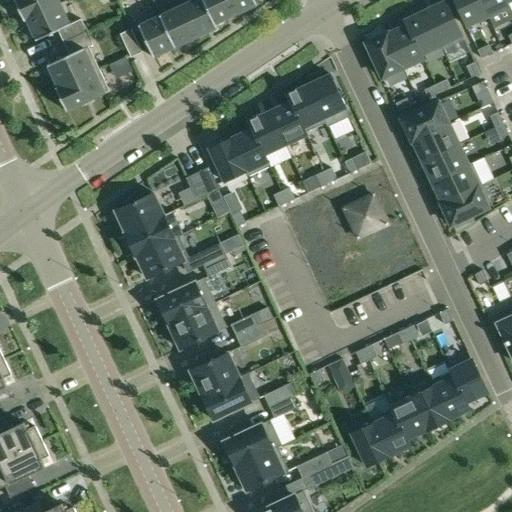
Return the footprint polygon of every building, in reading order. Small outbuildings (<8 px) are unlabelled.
[(61,4),(59,0),(14,0),(24,21),(61,4)] [(193,0),(181,6),(196,38),(217,28),(203,0),(193,0)] [(203,0),(217,28),(216,24),(236,15),(228,0),(203,0)] [(228,0),(236,15),(257,5),(254,0),(228,0)] [(488,16),(480,0),(453,0),(466,26),(488,16)] [(480,0),(488,16),(508,6),(505,0),(480,0)] [(428,10),(425,11),(443,49),(464,40),(446,2),(433,8),(428,10)] [(64,42),(87,32),(81,19),(70,24),(61,4),(24,21),(27,20),(36,41),(58,31),(64,42)] [(181,6),(160,15),(175,48),(196,38),(181,6)] [(405,21),(423,59),(424,58),(422,54),(440,45),(442,50),(443,49),(425,11),(423,13),(423,12),(418,15),(405,21)] [(175,48),(160,15),(139,26),(154,58),(175,48)] [(388,33),(387,34),(403,68),(423,59),(405,21),(407,25),(395,31),(390,33),(388,34),(388,33)] [(131,29),(120,34),(131,58),(142,52),(131,29)] [(93,45),(87,32),(64,42),(69,55),(48,65),(49,69),(47,70),(56,89),(99,69),(89,47),(93,45)] [(403,68),(387,34),(384,35),(384,34),(379,37),(366,43),(382,78),(403,68)] [(489,45),(477,50),(481,58),(493,53),(489,45)] [(474,62),(466,66),(472,78),(480,74),(474,62)] [(110,91),(99,69),(56,89),(66,111),(110,91)] [(308,85),(328,127),(350,117),(330,74),(308,85)] [(435,85),(439,93),(451,88),(447,79),(435,85)] [(483,81),(475,85),(481,97),(489,93),(483,81)] [(328,127),(308,85),(287,95),(306,135),(307,135),(306,132),(325,123),(327,127),(328,127)] [(428,98),(439,93),(435,85),(424,90),(428,98)] [(270,112),(285,145),(306,135),(287,95),(290,102),(270,112)] [(411,106),(407,98),(395,103),(399,112),(411,106)] [(411,138),(412,141),(447,124),(438,103),(402,119),(408,133),(410,138),(411,138)] [(270,112),(249,121),(270,166),(265,154),(285,145),(270,112)] [(490,116),(495,128),(503,124),(498,112),(490,116)] [(231,138),(249,176),(270,166),(249,121),(248,122),(251,129),(231,138)] [(416,148),(423,161),(457,145),(447,124),(412,141),(412,142),(413,141),(414,143),(416,148)] [(509,135),(503,124),(495,128),(500,139),(509,135)] [(225,182),(246,172),(248,177),(249,176),(231,138),(209,149),(225,182)] [(426,169),(432,182),(472,163),(467,165),(457,145),(423,161),(424,163),(423,164),(426,169)] [(344,162),(350,173),(358,169),(353,158),(344,162)] [(441,203),(482,184),(472,163),(432,182),(439,195),(438,195),(441,200),(442,202),(441,203)] [(209,167),(198,173),(208,195),(219,190),(209,167)] [(332,168),(323,172),(329,183),(337,179),(332,168)] [(329,183),(323,172),(315,175),(320,187),(329,183)] [(197,200),(208,195),(198,173),(186,178),(197,200)] [(492,206),(482,184),(441,203),(442,206),(444,211),(445,211),(451,225),(492,206)] [(290,188),(281,191),(287,203),(295,199),(290,188)] [(278,207),(287,203),(281,191),(273,195),(278,207)] [(125,234),(173,212),(173,211),(164,215),(154,193),(150,195),(148,192),(137,197),(139,200),(116,211),(122,225),(124,230),(125,230),(126,233),(125,233),(125,234)] [(343,207),(357,238),(388,223),(374,192),(343,207)] [(240,211),(232,215),(237,226),(245,222),(240,211)] [(183,234),(173,212),(125,234),(132,247),(131,248),(134,253),(136,256),(183,234)] [(183,234),(136,256),(136,257),(137,256),(147,278),(190,259),(179,237),(184,235),(183,234)] [(203,265),(225,255),(220,243),(198,254),(203,265)] [(231,266),(225,255),(203,265),(208,277),(231,266)] [(475,275),(479,285),(488,281),(482,270),(475,275)] [(157,300),(169,324),(215,303),(204,278),(157,300)] [(227,327),(215,303),(169,324),(181,349),(227,327)] [(511,306),(493,315),(511,354),(511,306)] [(448,309),(440,313),(445,324),(453,321),(448,309)] [(231,325),(236,336),(259,326),(253,314),(231,325)] [(414,325),(406,329),(411,340),(419,336),(414,325)] [(264,337),(259,326),(236,336),(242,348),(264,337)] [(403,344),(411,340),(406,329),(398,332),(403,344)] [(364,349),(369,360),(377,356),(372,345),(364,349)] [(361,364),(369,360),(364,349),(356,352),(361,364)] [(191,371),(202,395),(249,374),(248,373),(240,377),(228,353),(191,371)] [(336,377),(349,370),(344,358),(330,364),(336,377)] [(472,359),(450,369),(470,410),(467,402),(488,392),(476,367),(476,366),(473,361),(472,359)] [(4,360),(0,361),(0,389),(7,386),(3,378),(11,375),(4,360)] [(466,411),(470,410),(450,369),(451,372),(431,382),(429,377),(429,378),(449,421),(450,421),(449,419),(461,414),(467,412),(466,411)] [(310,374),(316,385),(324,381),(319,370),(310,374)] [(260,398),(249,374),(202,395),(214,420),(260,398)] [(429,378),(408,387),(428,431),(431,429),(432,429),(437,427),(449,421),(429,378)] [(264,395),(269,407),(292,396),(286,385),(264,395)] [(428,431),(408,387),(407,388),(411,396),(391,406),(410,447),(411,446),(407,439),(419,434),(424,431),(427,430),(427,431),(428,431)] [(297,408),(292,396),(269,407),(275,418),(297,408)] [(397,452),(410,447),(391,406),(390,406),(391,409),(371,419),(389,457),(392,455),(398,453),(397,452)] [(0,460),(42,441),(35,426),(27,430),(24,422),(7,430),(2,418),(0,419),(0,460)] [(389,457),(371,419),(370,419),(372,423),(351,433),(353,437),(350,439),(355,450),(359,448),(367,467),(380,461),(386,458),(389,457)] [(224,441),(235,466),(282,444),(270,420),(224,441)] [(42,441),(0,460),(0,487),(1,488),(5,486),(10,498),(34,487),(29,475),(45,468),(41,460),(49,456),(42,441)] [(282,445),(282,444),(235,466),(247,491),(289,471),(278,447),(282,445)] [(297,466),(302,478),(332,464),(327,453),(297,466)] [(336,462),(332,464),(302,478),(308,489),(341,473),(336,462)] [(313,511),(303,491),(257,511),(313,511)] [(75,511),(74,508),(65,511),(62,504),(44,511),(43,511),(38,501),(14,511),(75,511)]
